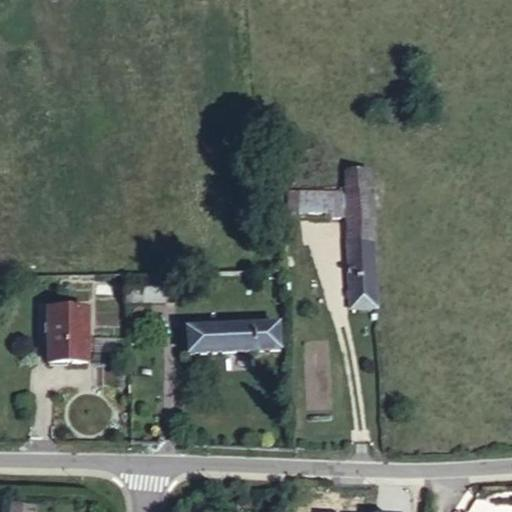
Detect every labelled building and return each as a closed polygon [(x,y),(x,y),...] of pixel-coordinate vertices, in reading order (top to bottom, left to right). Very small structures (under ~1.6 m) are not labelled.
[(344,175),(359,175),(355,128),(340,129),(344,175)] [(371,274),(364,174),(359,175),(344,175),(338,176),(339,192),(341,218),(347,309),(373,308),(373,301),(371,274)] [(341,218),(339,192),(291,194),(291,213),(324,213),(324,218),(341,218)] [(121,286),(104,316),(145,315),(144,288),(123,285),(121,286)] [(144,288),(145,315),(157,314),(156,288),(144,288)] [(44,363),(86,361),(82,305),(41,308),(44,363)] [(188,324),(189,351),(278,347),(278,320),(188,324)] [(502,511),(511,511),(511,500),(503,500),(502,511)]
